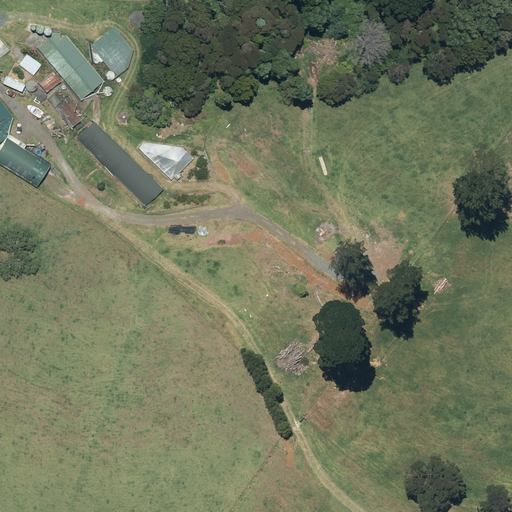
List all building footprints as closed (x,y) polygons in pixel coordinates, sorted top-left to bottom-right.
[(111,25),(89,44),(115,75),(116,74),(120,78),(126,73),(124,70),(127,67),(131,48),(111,25)] [(80,98),(103,79),(65,35),(59,35),(58,30),(49,30),(48,35),(36,46),(80,98)] [(39,63),(24,53),(16,64),(31,75),(39,63)] [(46,90),(59,79),(51,70),(38,81),(46,90)] [(22,83),(6,76),(2,83),(19,91),(22,83)] [(45,97),(70,126),(79,119),(72,110),(75,102),(66,92),(64,94),(57,87),(45,97)] [(0,139),(6,133),(12,117),(0,100),(0,139)] [(91,120),(76,137),(146,203),(161,187),(91,120)] [(49,163),(23,146),(25,144),(7,133),(0,142),(0,163),(34,186),(49,163)] [(198,151),(191,145),(185,150),(192,157),(198,151)] [(183,154),(178,148),(173,152),(179,158),(183,154)]
